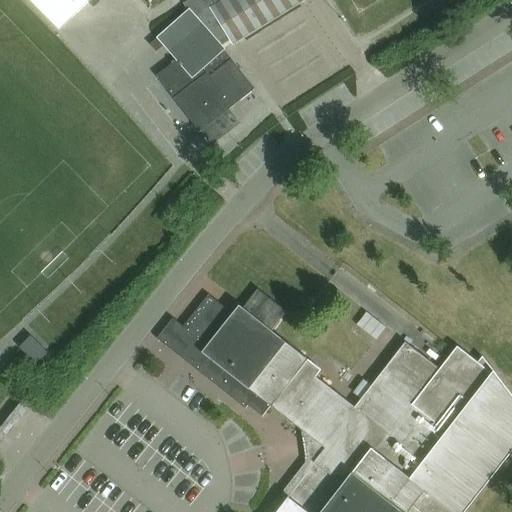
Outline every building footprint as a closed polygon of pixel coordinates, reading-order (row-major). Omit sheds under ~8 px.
[(29,0),(58,29),(87,0),(29,0)] [(230,41),(233,46),(301,4),(299,0),(194,0),(181,9),(185,13),(153,42),(154,43),(150,45),(156,52),(164,46),(176,62),(156,77),(199,133),(255,90),(225,51),(226,50),(223,47),(230,41)] [(238,305),(266,327),(280,309),(251,287),(238,305)] [(321,370),(238,305),(231,313),(208,295),(183,327),(172,319),(156,340),(246,409),(256,396),(310,437),(310,457),(267,511),(464,511),(511,451),(511,396),(493,372),(491,374),(457,347),(440,369),(405,342),(354,407),(316,377),(321,370)] [(388,328),(367,312),(358,325),(378,341),(388,328)] [(37,364),(49,352),(40,344),(29,356),(37,364)] [(16,422),(25,411),(20,407),(11,418),(13,419),(16,422)]
